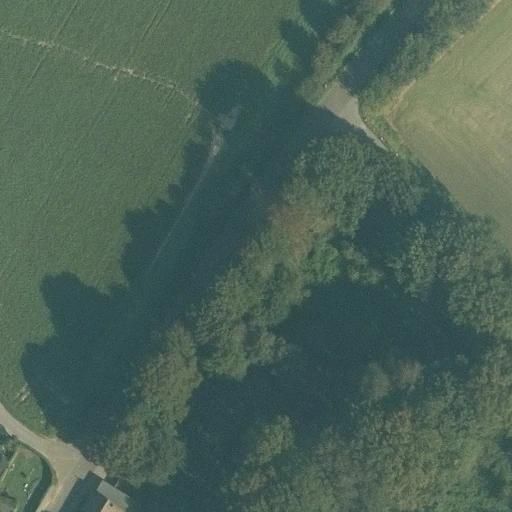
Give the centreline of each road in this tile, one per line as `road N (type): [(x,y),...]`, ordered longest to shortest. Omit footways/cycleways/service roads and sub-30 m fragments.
road 1 (residential): [(56,511),(331,116)]
road 2 (unclassified): [(511,280),(331,116)]
road 3 (unclassified): [(331,116),(425,0)]
